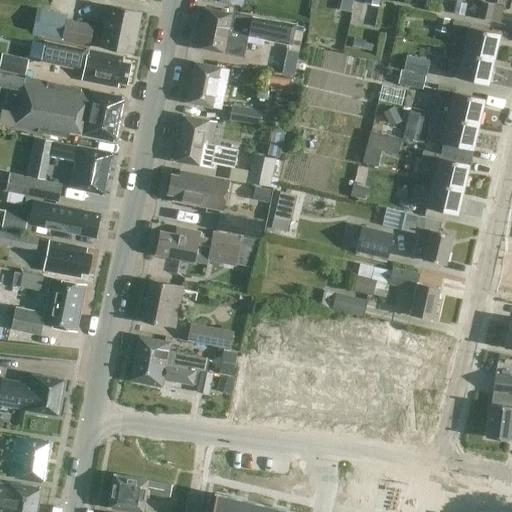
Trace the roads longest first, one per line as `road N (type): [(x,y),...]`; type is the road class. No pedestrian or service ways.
road 1 (residential): [(93,419),(175,0)]
road 2 (residential): [(439,462),(93,419)]
road 3 (residential): [(439,462),(511,153)]
